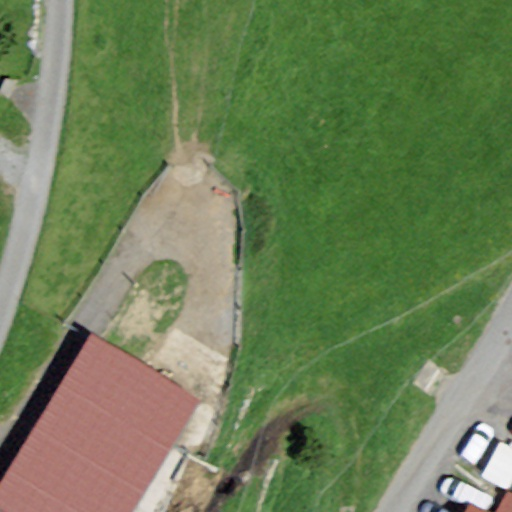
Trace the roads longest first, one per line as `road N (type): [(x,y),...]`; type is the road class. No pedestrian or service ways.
road 1 (residential): [(0,310),(52,107),(56,0)]
road 2 (unclassified): [(397,511),(511,318)]
